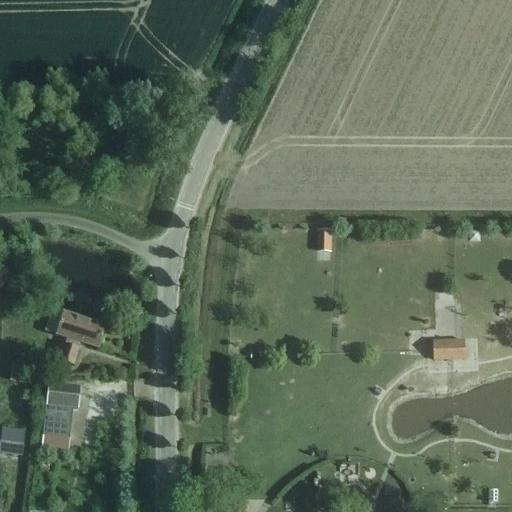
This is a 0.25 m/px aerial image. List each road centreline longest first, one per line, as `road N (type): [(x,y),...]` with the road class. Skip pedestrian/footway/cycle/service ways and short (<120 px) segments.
road 1 (tertiary): [(169,258),(218,118),(277,0)]
road 2 (tertiary): [(162,511),(169,258)]
road 3 (residential): [(169,258),(88,226),(37,215),(0,219)]
